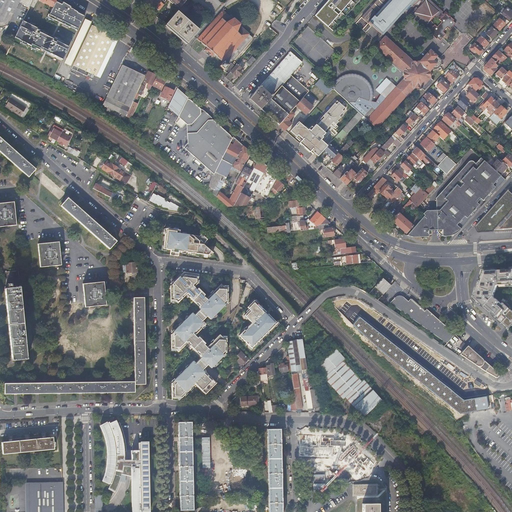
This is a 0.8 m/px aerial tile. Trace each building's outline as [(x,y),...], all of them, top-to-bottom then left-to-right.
[(7,0),(0,17),(0,27),(6,30),(20,0),(7,0)] [(85,15),(59,0),(56,0),(53,7),(49,17),(77,31),(85,15)] [(158,0),(144,0),(148,4),(149,2),(155,7),(158,9),(163,4),(160,1),(158,0)] [(327,0),(314,15),(331,30),(357,0),(327,0)] [(376,0),(362,17),(369,24),(370,23),(382,34),(413,0),(376,0)] [(416,8),(412,13),(428,27),(432,23),(430,21),(435,15),(437,17),(441,12),(427,0),(423,0),(421,3),(423,5),(418,10),(416,8)] [(16,17),(23,20),(28,9),(21,6),(16,17)] [(500,6),(497,11),(508,19),(511,16),(510,15),(511,12),(507,8),(505,10),(500,6)] [(187,43),(199,30),(177,11),(166,24),(187,43)] [(228,74),(228,73),(230,71),(236,64),(232,60),(252,38),(248,35),(249,34),(241,27),(242,26),(231,17),(230,18),(223,11),(198,39),(207,47),(204,50),(212,57),(214,54),(223,62),(220,66),(224,69),(223,70),(228,74)] [(504,16),(499,13),(496,15),(499,18),(493,25),(499,30),(505,23),(501,20),(504,16)] [(432,31),(431,30),(430,31),(430,32),(431,33),(432,32),(434,33),(432,35),(437,39),(437,38),(440,40),(445,34),(443,32),(447,27),(450,30),(455,23),(453,21),(454,20),(449,16),(448,18),(446,16),(447,15),(446,14),(445,14),(444,16),(445,16),(443,18),(442,17),(439,19),(442,22),(437,27),(435,25),(432,28),(433,29),(432,31)] [(369,24),(362,17),(356,23),(376,41),(382,34),(370,23),(369,24)] [(23,20),(15,37),(62,61),(70,45),(37,29),(38,27),(23,20)] [(115,36),(92,25),(72,68),(89,76),(91,73),(96,76),(115,36)] [(275,36),(277,34),(271,29),(269,27),(256,42),(261,46),(272,33),(275,36)] [(486,32),(483,30),(479,34),(481,36),(484,39),(487,35),(491,39),(497,32),(491,27),(486,32)] [(396,87),(392,91),(402,100),(406,95),(406,96),(414,88),(414,87),(420,87),(421,88),(421,87),(424,90),(433,80),(430,77),(430,71),(430,70),(432,68),(432,69),(437,68),(441,64),(441,60),(430,50),(420,61),(419,61),(413,61),(412,61),(385,36),(376,46),(404,71),(403,71),(404,72),(404,78),(396,87)] [(488,42),(484,39),(481,36),(476,40),(484,47),(488,42)] [(0,43),(0,51),(6,54),(9,48),(0,43)] [(482,50),(474,43),(469,48),(473,51),(474,50),(478,54),(482,50)] [(507,57),(498,50),(484,66),(484,70),(490,75),(497,68),(496,67),(497,65),(494,63),(499,57),(503,61),(507,57)] [(257,89),(249,99),(258,106),(260,109),(290,75),(302,62),(290,51),(257,89)] [(455,71),(459,67),(454,62),(450,67),(452,69),(455,71)] [(231,72),(230,71),(228,73),(228,74),(225,77),(229,81),(235,75),(237,77),(245,68),(239,63),(237,65),(231,72)] [(121,116),(125,118),(128,110),(134,98),(138,89),(139,88),(141,84),(145,75),(123,64),(102,104),(107,107),(106,110),(112,114),(114,111),(121,114),(121,116)] [(495,73),(501,78),(503,76),(507,72),(501,67),(495,73)] [(452,82),(458,75),(455,71),(452,69),(445,76),(452,82)] [(511,74),(508,70),(507,72),(503,76),(504,77),(502,80),(508,85),(509,84),(511,80),(511,74)] [(146,87),(150,88),(152,85),(152,84),(157,75),(148,71),(144,81),(148,83),(146,87)] [(311,71),(309,73),(315,80),(318,78),(311,71)] [(152,85),(150,88),(152,89),(154,85),(162,89),(164,84),(166,80),(157,75),(152,84),(152,85)] [(290,75),(260,109),(273,120),(279,125),(288,114),(291,111),(296,106),(308,92),(309,91),(290,75)] [(363,116),(365,118),(367,119),(386,98),(382,95),(375,103),(369,101),(370,99),(370,96),(371,93),(370,89),(369,86),(367,83),(365,81),(363,79),(359,77),(355,76),(350,75),(346,76),(343,77),(342,78),(339,80),(338,81),(335,84),(334,86),(333,88),(334,89),(333,89),(337,93),(348,103),(358,111),(363,116)] [(454,84),(460,77),(458,75),(452,82),(454,84)] [(452,86),(454,84),(452,82),(445,76),(443,78),(452,86)] [(481,84),(482,82),(477,77),(474,77),(468,84),(475,90),(477,88),(481,84)] [(332,89),(320,78),(315,84),(327,95),(332,89)] [(442,80),(436,86),(443,92),(449,85),(442,80)] [(391,82),(387,86),(392,91),(396,87),(391,82)] [(138,89),(134,98),(136,99),(139,93),(141,94),(145,86),(141,84),(139,88),(138,89)] [(169,100),(171,97),(174,90),(165,86),(160,96),(169,100)] [(392,91),(387,86),(380,94),(382,95),(386,98),(392,91)] [(172,97),(168,106),(178,116),(178,115),(184,104),(187,98),(187,97),(177,88),(175,91),(172,97)] [(439,96),(430,88),(427,91),(429,93),(436,99),(439,96)] [(471,89),(466,95),(473,102),(479,95),(471,89)] [(392,91),(386,98),(367,119),(367,120),(375,126),(376,128),(402,100),(392,91)] [(429,93),(427,91),(425,94),(426,96),(425,97),(432,104),(436,99),(429,93)] [(308,92),(296,106),(306,114),(318,101),(308,92)] [(15,95),(12,100),(22,106),(26,101),(15,95)] [(483,105),(486,108),(494,99),(491,96),(483,105)] [(426,100),(422,97),(419,100),(421,102),(425,106),(427,103),(426,101),(426,100)] [(462,97),(457,103),(464,109),(469,103),(462,97)] [(89,101),(101,108),(102,106),(90,98),(90,99),(89,101)] [(178,116),(175,121),(177,123),(181,119),(185,123),(187,124),(192,124),(201,114),(201,109),(196,104),(191,100),(187,98),(184,104),(178,115),(178,116)] [(22,106),(12,100),(10,99),(5,107),(20,117),(25,108),(22,106)] [(500,105),(494,99),(486,108),(492,114),(493,113),(493,112),(500,105)] [(336,100),(326,112),(325,112),(322,116),(324,117),(317,125),(315,124),(310,130),(308,128),(308,129),(301,124),(298,121),(290,130),(301,140),(299,143),(309,152),(311,150),(318,156),(323,150),(327,145),(321,140),(323,137),(322,136),(326,133),(325,132),(345,109),(336,100)] [(424,113),(428,109),(428,108),(425,106),(421,102),(416,107),(413,110),(419,115),(422,112),(424,113)] [(458,105),(450,114),(457,120),(460,122),(467,114),(458,105)] [(492,114),(490,117),(497,124),(501,119),(500,118),(506,111),(500,105),(493,113),(492,114)] [(187,129),(188,133),(196,133),(208,120),(213,120),(207,114),(201,109),(201,114),(192,124),(187,124),(187,129)] [(288,114),(279,125),(285,130),(291,124),(288,121),(294,114),(291,111),(288,114)] [(358,121),(363,116),(358,111),(353,116),(358,121)] [(451,127),(455,122),(457,121),(447,111),(444,114),(445,115),(442,119),(451,127)] [(413,113),(409,117),(405,121),(402,124),(405,126),(408,123),(410,125),(415,119),(416,120),(419,117),(416,114),(415,115),(413,113)] [(347,133),(358,121),(353,116),(343,128),(342,129),(346,133),(347,133)] [(181,119),(177,123),(182,127),(185,123),(181,119)] [(183,147),(214,174),(218,166),(232,138),(230,135),(213,120),(208,120),(196,133),(188,133),(188,143),(183,147)] [(440,121),(434,129),(440,135),(444,131),(447,133),(450,130),(440,121)] [(405,126),(402,124),(395,132),(399,135),(396,138),(401,143),(403,140),(400,136),(407,128),(405,126)] [(55,129),(52,127),(48,135),(59,142),(63,144),(66,145),(70,137),(61,132),(59,131),(55,129)] [(342,137),(346,133),(342,129),(335,136),(340,141),(342,138),(342,137)] [(433,143),(439,136),(433,130),(426,137),(433,143)] [(392,135),(389,139),(384,144),(379,149),(382,151),(388,145),(389,146),(392,142),(397,146),(401,143),(396,138),(392,135)] [(209,184),(207,188),(216,197),(219,191),(215,189),(211,187),(212,186),(215,188),(216,186),(221,177),(219,176),(220,175),(219,174),(222,168),(224,170),(222,175),(226,177),(232,166),(233,164),(242,145),(233,136),(232,138),(218,166),(214,174),(209,184)] [(0,151),(3,155),(29,177),(36,170),(0,137),(0,151)] [(428,151),(433,145),(425,138),(420,144),(428,151)] [(353,142),(350,139),(346,143),(339,151),(340,151),(342,153),(353,142)] [(323,150),(332,159),(337,153),(339,151),(329,143),(327,145),(323,150)] [(506,149),(500,143),(497,146),(504,152),(506,149)] [(250,151),(242,145),(233,164),(232,166),(240,171),(250,151)] [(66,152),(76,158),(79,153),(68,147),(66,152)] [(412,153),(418,158),(423,153),(417,147),(412,153)] [(370,159),(379,149),(377,148),(372,150),(363,159),(363,161),(366,163),(370,159)] [(382,151),(379,149),(370,159),(373,162),(374,163),(384,152),(383,152),(382,151)] [(332,159),(331,160),(336,165),(343,158),(340,155),(338,153),(337,153),(332,159)] [(420,160),(418,159),(418,158),(412,153),(406,159),(415,168),(418,165),(420,166),(423,163),(420,160)] [(443,171),(447,174),(455,165),(443,154),(436,161),(433,157),(431,160),(434,162),(443,171)] [(502,161),(507,166),(509,167),(511,163),(511,157),(508,154),(505,157),(504,156),(503,157),(504,158),(502,161)] [(119,156),(133,166),(133,165),(119,155),(119,156)] [(430,166),(434,162),(431,160),(425,155),(422,158),(430,166)] [(441,233),(442,234),(453,233),(454,233),(455,233),(456,232),(458,231),(460,229),(474,213),(491,195),(494,191),(505,179),(500,174),(491,166),(481,157),(475,164),(475,163),(475,162),(474,161),(473,160),(471,160),(470,160),(469,160),(465,165),(457,173),(435,197),(436,210),(427,210),(423,214),(424,215),(406,235),(412,236),(430,235),(431,234),(432,233),(432,232),(432,230),(437,229),(438,231),(439,232),(441,233)] [(120,179),(124,172),(107,160),(103,158),(98,166),(120,179)] [(498,158),(491,166),(500,174),(507,166),(502,161),(498,158)] [(253,169),(252,170),(251,171),(261,176),(266,166),(258,159),(255,164),(253,169)] [(340,166),(333,173),(339,179),(348,169),(349,168),(352,164),(354,162),(351,159),(343,168),(340,166)] [(373,162),(370,159),(366,163),(369,166),(370,165),(373,167),(375,165),(373,162)] [(407,172),(412,167),(405,160),(400,165),(407,172)] [(348,169),(339,179),(340,179),(346,185),(353,177),(356,174),(352,170),(355,167),(352,164),(349,168),(348,169)] [(219,191),(216,197),(228,206),(233,206),(240,193),(251,171),(252,170),(245,166),(236,183),(238,184),(230,199),(219,191)] [(367,173),(362,168),(356,174),(353,177),(357,181),(360,177),(361,179),(364,176),(366,174),(367,173)] [(397,181),(405,173),(401,169),(398,172),(394,168),(391,171),(393,173),(391,176),(397,181)] [(438,177),(442,180),(447,174),(443,171),(438,177)] [(130,176),(124,172),(120,179),(126,183),(130,176)] [(383,177),(367,195),(369,197),(376,189),(383,195),(392,203),(398,197),(402,192),(398,187),(395,185),(392,188),(386,183),(388,181),(383,177)] [(283,185),(277,179),(272,188),(271,190),(276,194),(277,192),(279,193),(285,187),(283,185)] [(152,193),(156,183),(152,181),(148,191),(152,193)] [(93,188),(110,196),(114,198),(117,200),(119,195),(116,193),(116,195),(112,193),(103,188),(103,187),(95,183),(93,188)] [(412,202),(413,203),(417,207),(428,195),(425,191),(416,184),(411,189),(414,192),(408,198),(410,199),(412,202)] [(425,191),(428,195),(433,189),(431,187),(430,187),(429,187),(425,191)] [(250,198),(248,201),(252,203),(255,196),(257,193),(254,191),(250,198)] [(511,193),(509,191),(476,227),(478,232),(511,230),(511,193)] [(401,200),(406,196),(402,192),(398,197),(401,200)] [(166,209),(177,210),(180,207),(170,201),(169,202),(153,193),(149,200),(166,209)] [(240,193),(233,206),(246,204),(248,201),(250,198),(240,193)] [(68,198),(61,206),(108,249),(116,240),(68,198)] [(402,212),(412,202),(410,199),(400,210),(402,212)] [(296,200),(289,201),(290,209),(297,208),(297,214),(305,214),(304,201),(299,201),(296,200)] [(14,201),(0,202),(0,226),(16,224),(14,201)] [(413,212),(417,207),(413,203),(409,208),(413,212)] [(265,219),(265,216),(260,217),(259,207),(254,207),(255,217),(256,220),(265,219)] [(327,223),(330,222),(317,211),(309,220),(308,219),(305,220),(305,223),(304,223),(303,215),(297,216),(298,222),(299,222),(300,231),(314,229),(313,226),(327,223)] [(398,212),(391,220),(406,233),(413,225),(398,212)] [(328,228),(327,223),(313,226),(314,229),(316,228),(319,228),(319,230),(323,229),(324,236),(333,235),(332,227),(328,228)] [(287,234),(287,233),(285,225),(283,225),(267,227),(268,231),(283,230),(283,233),(281,233),(281,235),(287,234)] [(211,251),(203,244),(205,242),(204,242),(207,239),(201,234),(199,236),(187,234),(179,230),(165,228),(163,248),(170,249),(169,254),(178,255),(178,251),(183,251),(186,251),(186,252),(192,252),(195,252),(195,253),(208,255),(211,251)] [(341,248),(345,247),(344,238),(334,239),(336,249),(341,248)] [(59,241),(37,243),(40,266),(61,264),(59,241)] [(318,244),(311,245),(312,252),(316,252),(316,253),(320,252),(318,244)] [(347,264),(358,263),(357,254),(346,256),(346,257),(343,257),(344,262),(347,262),(347,264)] [(136,263),(126,263),(127,273),(131,272),(132,277),(134,277),(134,286),(138,285),(136,263)] [(511,267),(498,268),(498,270),(499,285),(500,285),(500,287),(511,286),(511,267)] [(474,298),(496,318),(499,321),(508,329),(511,324),(511,309),(504,303),(503,304),(494,296),(498,285),(499,285),(498,270),(498,268),(485,269),(474,298)] [(18,271),(5,272),(6,286),(19,285),(18,271)] [(171,383),(172,397),(176,397),(179,400),(185,394),(185,393),(187,391),(191,388),(190,387),(192,385),(193,386),(195,384),(205,394),(209,390),(207,389),(211,385),(212,386),(216,383),(206,372),(205,369),(209,365),(211,367),(214,364),(213,364),(216,362),(224,355),(223,354),(225,352),(226,352),(226,343),(225,342),(226,341),(226,337),(223,337),(221,336),(219,334),(213,341),(211,343),(207,347),(204,344),(205,343),(199,336),(197,337),(195,335),(201,328),(203,325),(203,326),(205,324),(202,320),(207,315),(210,319),(214,315),(213,315),(216,312),(216,313),(225,304),(225,303),(227,301),(228,293),(227,292),(228,290),(228,287),(224,287),(222,285),(221,283),(212,292),(213,292),(210,294),(206,298),(203,295),(205,294),(198,287),(197,288),(194,286),(197,283),(197,281),(197,278),(198,278),(198,274),(183,271),(170,285),(170,300),(175,300),(176,301),(177,302),(187,293),(190,295),(189,296),(196,303),(197,302),(199,305),(198,306),(199,307),(200,308),(194,315),(192,312),(189,316),(187,318),(186,318),(182,322),(183,322),(181,325),(180,324),(173,331),(174,332),(171,334),(171,348),(175,348),(177,350),(178,351),(188,341),(190,344),(190,345),(196,352),(197,351),(200,354),(199,355),(200,356),(201,357),(195,363),(193,361),(189,364),(190,365),(181,373),(174,380),(174,381),(172,383),(171,383)] [(390,285),(382,278),(375,286),(384,293),(390,285)] [(104,281),(82,283),(85,306),(106,304),(104,281)] [(5,288),(12,359),(27,358),(20,287),(5,288)] [(390,302),(447,342),(455,333),(427,308),(424,311),(415,302),(413,305),(408,300),(404,296),(402,295),(401,295),(400,295),(399,295),(397,295),(395,297),(390,302)] [(4,383),(4,393),(134,392),(134,384),(145,384),(144,297),(133,297),(134,381),(4,383)] [(253,346),(278,321),(256,299),(248,306),(251,308),(245,314),(252,321),(240,334),(253,346)] [(488,407),(487,396),(464,401),(359,317),(353,325),(460,413),(465,412),(487,408),(487,407),(488,407)] [(296,412),(300,412),(300,408),(301,408),(299,387),(296,369),(306,367),(302,339),(302,338),(287,342),(289,355),(290,368),(294,397),(296,409),(296,412)] [(248,346),(249,345),(243,339),(239,344),(244,349),(242,351),(247,357),(253,352),(248,346)] [(468,345),(460,353),(494,376),(495,376),(496,377),(498,376),(498,375),(499,374),(498,373),(498,372),(468,345)] [(340,395),(343,398),(345,396),(363,416),(379,402),(370,392),(372,390),(363,380),(361,381),(343,361),(345,359),(336,349),(317,365),(326,375),(325,376),(331,383),(340,395)] [(236,361),(238,372),(241,369),(241,365),(247,358),(241,351),(237,355),(239,357),(236,361)] [(290,368),(289,355),(286,356),(287,361),(285,361),(286,365),(284,365),(283,363),(279,364),(279,372),(287,370),(287,369),(290,368)] [(275,374),(273,362),(270,363),(270,364),(266,365),(268,375),(275,374)] [(267,379),(266,367),(258,369),(259,374),(259,376),(260,380),(267,379)] [(323,377),(343,398),(340,395),(331,383),(325,376),(323,377)] [(481,389),(484,384),(478,381),(475,385),(481,389)] [(312,408),(320,407),(317,388),(309,389),(310,393),(312,408)] [(246,396),(240,397),(240,406),(241,406),(247,405),(258,404),(258,396),(246,396)] [(150,510),(149,458),(146,458),(146,442),(138,442),(138,450),(131,450),(131,459),(124,459),(124,454),(124,449),(123,443),(122,438),(121,433),(119,428),(117,423),(116,419),(109,422),(109,421),(100,426),(102,430),(103,433),(105,437),(106,441),(107,446),(107,450),(107,454),(107,458),(107,463),(109,463),(108,467),(107,471),(106,476),(104,480),(111,483),(109,487),(115,490),(118,485),(120,480),(121,477),(125,479),(126,475),(131,475),(132,510),(150,510)] [(191,421),(178,421),(180,509),(193,509),(191,421)] [(281,511),(280,428),(267,428),(268,511),(281,511)] [(52,436),(0,441),(0,453),(54,448),(53,445),(55,445),(54,441),(53,441),(52,436)] [(63,511),(62,480),(28,480),(28,511),(63,511)] [(377,484),(353,484),(353,495),(377,494),(377,484)] [(377,511),(377,503),(362,503),(362,511),(377,511)]
